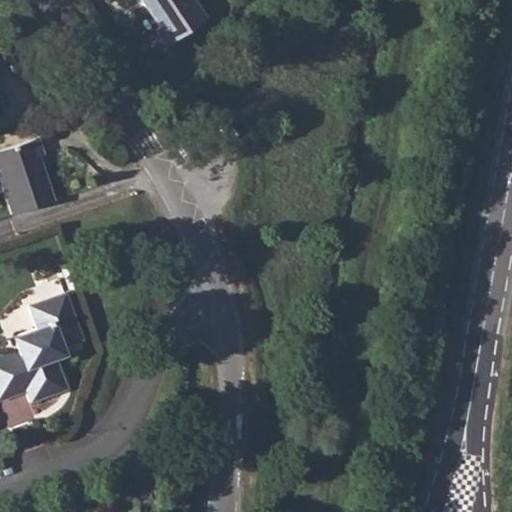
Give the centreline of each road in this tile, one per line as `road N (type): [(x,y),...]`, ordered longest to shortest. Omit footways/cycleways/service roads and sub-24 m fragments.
road 1 (unclassified): [(46,0),(85,43),(197,233),(224,317)]
road 2 (secondary): [(511,178),(452,511)]
road 3 (residential): [(224,317),(180,332),(154,356),(139,409),(109,456),(0,495)]
road 4 (unclassified): [(224,317),(232,369),(221,511)]
